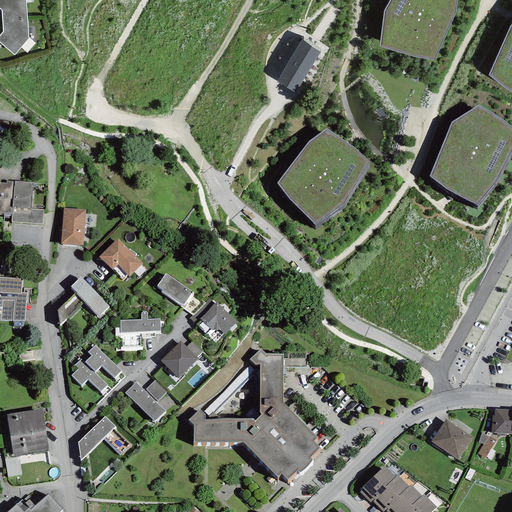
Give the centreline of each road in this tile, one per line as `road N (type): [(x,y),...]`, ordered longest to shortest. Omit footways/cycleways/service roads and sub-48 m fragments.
road 1 (residential): [(60,435),(44,316),(49,198),(42,170),(23,145)]
road 2 (track): [(222,194),(275,104),(273,79),(307,0)]
road 3 (tertiary): [(445,401),(400,423),(310,511)]
road 4 (residential): [(60,435),(185,321)]
road 5 (residential): [(441,371),(511,239)]
